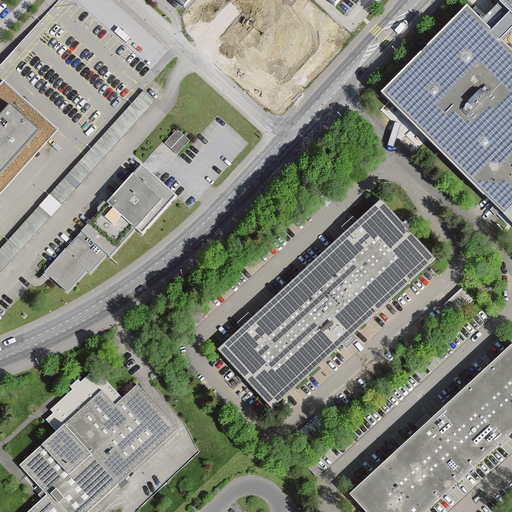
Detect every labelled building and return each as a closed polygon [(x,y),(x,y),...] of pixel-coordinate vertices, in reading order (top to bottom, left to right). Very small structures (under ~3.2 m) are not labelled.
[(172,0),(184,11),(194,0),(172,0)] [(511,0),(500,0),(511,12),(511,0)] [(511,54),(466,9),(381,95),(511,224),(511,54)] [(0,193),(58,129),(4,80),(0,84),(0,193)] [(143,90),(49,194),(61,204),(155,101),(143,90)] [(177,129),(165,142),(178,154),(190,141),(177,129)] [(140,164),(44,275),(66,294),(87,270),(91,274),(108,254),(110,256),(136,225),(143,231),(175,195),(140,164)] [(435,260),(380,201),(357,222),(353,217),(341,228),(346,233),(252,319),(247,314),(235,325),(240,330),(216,351),(270,410),(435,260)] [(37,205),(0,247),(0,272),(50,216),(37,205)] [(451,299),(444,305),(455,316),(471,300),(460,289),(451,299)] [(421,511),(511,430),(511,345),(348,495),(362,511),(421,511)] [(47,494),(27,511),(86,511),(177,429),(135,384),(121,397),(94,368),(51,408),(65,423),(20,465),(47,494)] [(316,417),(300,431),(310,442),(326,427),(316,417)]
